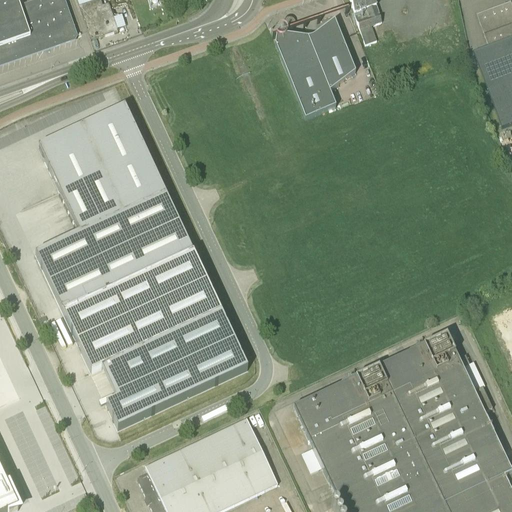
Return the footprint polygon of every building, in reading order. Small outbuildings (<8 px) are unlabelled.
[(0,64),(75,38),(62,0),(50,0),(20,11),(16,0),(6,0),(0,2),(0,64)] [(382,25),(373,1),(372,0),(347,0),(351,9),(365,47),(376,43),(371,28),(382,25)] [(503,130),(511,126),(511,7),(511,5),(477,17),(489,49),(474,55),(478,64),(503,130)] [(81,15),(90,43),(118,33),(108,6),(81,15)] [(322,25),(347,17),(343,6),(319,14),(322,25)] [(329,94),(347,81),(355,75),(334,23),(314,38),(313,39),(312,39),(310,40),(309,40),(308,40),(329,94)] [(305,122),(335,109),(329,94),(308,40),(306,40),(276,36),(275,47),(305,122)] [(35,257),(90,376),(221,315),(125,109),(81,129),(81,130),(39,150),(45,163),(44,163),(78,236),(35,257)] [(511,306),(501,310),(511,341),(511,306)] [(458,361),(447,338),(293,411),(340,511),(511,511),(511,495),(511,494),(511,477),(482,416),(492,412),(482,390),(484,389),(473,365),(469,367),(465,358),(458,361)] [(226,511),(278,488),(246,422),(154,467),(145,471),(147,476),(137,481),(150,511),(226,511)] [(0,511),(18,511),(0,473),(0,511)]
